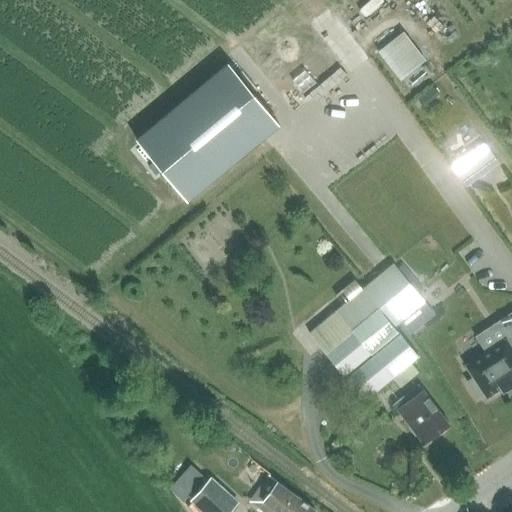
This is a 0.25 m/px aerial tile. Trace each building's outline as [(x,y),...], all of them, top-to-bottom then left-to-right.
[(403,38),(376,57),(398,84),(423,64),(403,38)] [(202,189),(268,135),(280,125),(229,63),(136,140),(188,201),(202,189)] [(487,150),(456,173),(465,186),(496,163),(487,150)] [(394,263),(336,311),(309,334),(341,373),(344,376),(365,401),(419,357),(395,328),(427,302),(394,263)] [(511,313),(503,319),(511,333),(511,337),(507,341),(507,340),(486,353),(466,366),(474,378),(467,382),(477,397),(484,393),(486,396),(487,398),(489,397),(502,388),(502,389),(502,390),(503,391),(505,390),(511,385),(511,313)] [(424,444),(449,424),(419,385),(394,404),(424,444)] [(183,500),(204,476),(191,464),(170,488),(183,500)] [(200,511),(230,511),(237,504),(210,479),(189,502),(200,511)] [(314,511),(316,510),(278,483),(265,502),(278,511),(314,511)]
